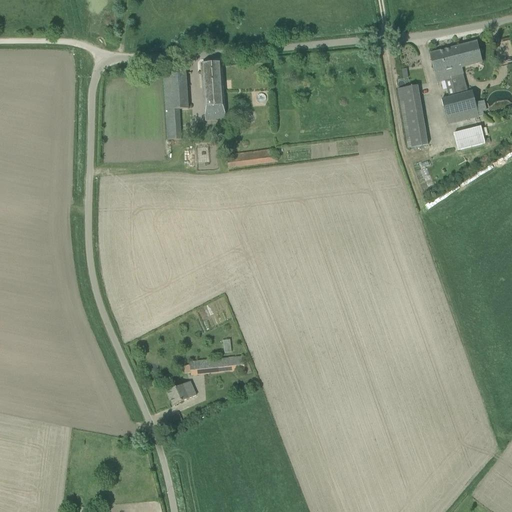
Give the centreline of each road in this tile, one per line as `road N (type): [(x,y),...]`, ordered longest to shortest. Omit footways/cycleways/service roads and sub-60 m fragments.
road 1 (unclassified): [(176,511),(162,446),(94,276),(88,221),(97,71),(114,59),(386,38)]
road 2 (unclassified): [(386,38),(511,19)]
